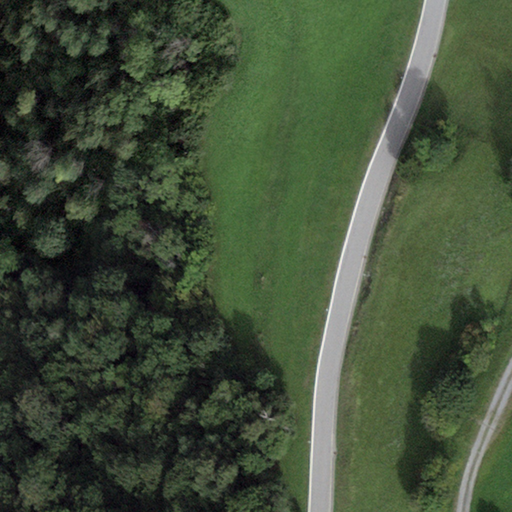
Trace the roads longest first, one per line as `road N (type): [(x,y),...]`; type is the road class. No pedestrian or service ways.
road 1 (unclassified): [(319,511),(335,331),(435,0)]
road 2 (track): [(463,511),(477,454),(511,390)]
